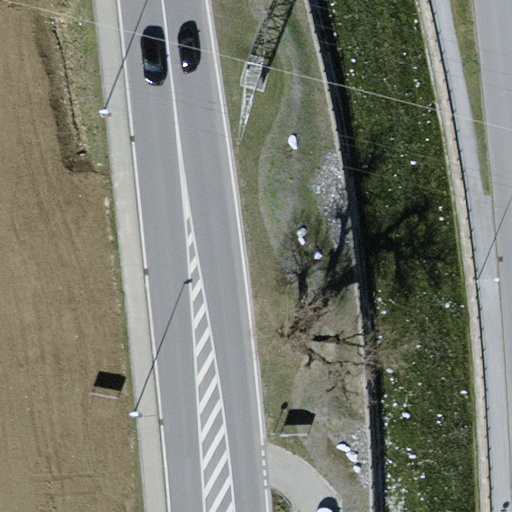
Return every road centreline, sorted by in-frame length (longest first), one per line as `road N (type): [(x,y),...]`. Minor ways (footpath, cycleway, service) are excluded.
road 1 (secondary): [(156,0),(189,241),(208,511)]
road 2 (residential): [(511,137),(499,0)]
